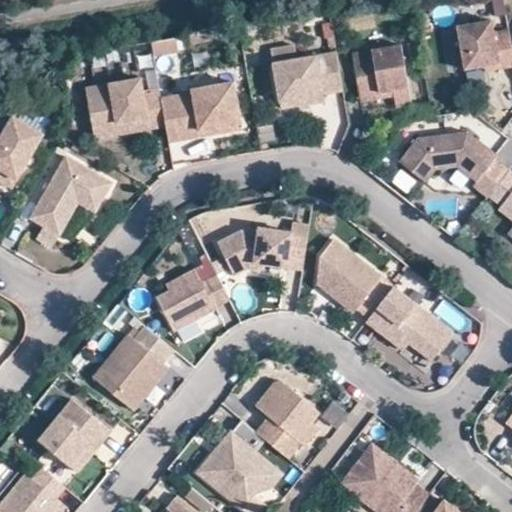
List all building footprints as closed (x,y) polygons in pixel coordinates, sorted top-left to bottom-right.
[(497,62),(498,68),(511,65),(511,44),(509,30),(494,32),(492,20),(458,26),(465,67),(485,64),(497,62)] [(394,89),(395,94),(397,107),(415,104),(404,44),(353,53),(361,94),(394,89)] [(325,100),(324,94),(344,90),(337,52),(274,63),(282,108),(325,100)] [(486,70),(498,68),(497,62),(485,64),(486,70)] [(86,89),(93,127),(147,118),(149,129),(166,126),(161,98),(160,89),(144,92),(141,79),(86,89)] [(161,98),(166,126),(169,142),(185,139),(184,133),(212,127),(213,134),(242,128),(234,83),(192,90),(193,93),(161,98)] [(361,100),(395,94),(394,89),(361,94),(361,100)] [(0,168),(18,179),(44,134),(0,108),(0,168)] [(95,139),(149,129),(147,118),(93,127),(95,139)] [(185,139),(213,134),(212,127),(184,133),(185,139)] [(474,185),(489,196),(489,195),(509,170),(495,159),(499,155),(468,131),(418,137),(400,161),(426,181),(436,169),(458,166),(477,181),(474,185)] [(67,156),(31,217),(45,225),(37,237),(53,246),(79,201),(96,211),(112,182),(67,156)] [(0,180),(13,188),(18,179),(0,168),(0,180)] [(511,171),(509,170),(489,195),(502,205),(499,208),(511,217),(511,171)] [(235,274),(257,263),(303,270),(309,226),(292,224),(292,230),(259,225),(259,231),(242,228),(217,241),(235,274)] [(357,308),(370,318),(394,286),(376,272),(334,239),(321,256),(317,283),(348,307),(354,312),(357,308)] [(215,308),(214,307),(230,299),(218,275),(202,283),(196,270),(167,284),(170,290),(157,296),(174,329),(215,308)] [(394,286),(370,318),(367,322),(398,346),(404,339),(431,360),(453,332),(394,286)] [(145,325),(134,339),(129,334),(94,377),(134,410),(142,400),(169,367),(168,366),(178,352),(145,325)] [(426,368),(431,360),(404,339),(398,346),(426,368)] [(59,390),(69,398),(79,386),(69,378),(59,390)] [(289,458),(303,441),(299,438),(313,421),(320,412),(279,378),(256,406),(269,417),(257,432),(289,458)] [(91,441),(98,447),(111,430),(73,399),(39,440),(70,465),(89,442),(91,441)] [(320,427),(313,421),(299,438),(303,441),(307,445),(320,427)] [(231,430),(197,472),(241,508),(253,493),(273,487),(284,473),(231,430)] [(96,448),(98,447),(91,441),(89,442),(70,465),(78,471),(96,448)] [(379,511),(414,511),(429,494),(416,484),(419,480),(373,444),(348,475),(371,493),(365,501),(379,511)] [(42,468),(32,479),(25,474),(0,504),(0,511),(54,511),(62,503),(56,498),(65,487),(42,468)] [(365,501),(371,493),(348,475),(342,483),(365,501)] [(443,502),(430,492),(429,494),(414,511),(460,511),(445,499),(443,502)] [(198,511),(178,495),(167,508),(171,511),(198,511)]
